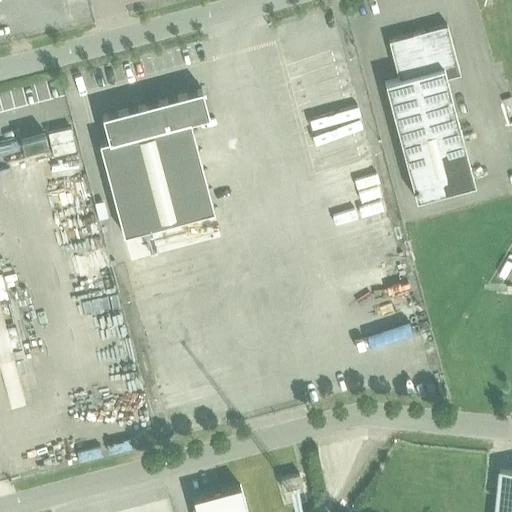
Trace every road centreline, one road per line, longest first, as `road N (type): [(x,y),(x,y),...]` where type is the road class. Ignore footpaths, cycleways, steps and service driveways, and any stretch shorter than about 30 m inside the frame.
road 1 (unclassified): [(0,509),(339,418),(511,428)]
road 2 (residential): [(0,69),(273,0)]
